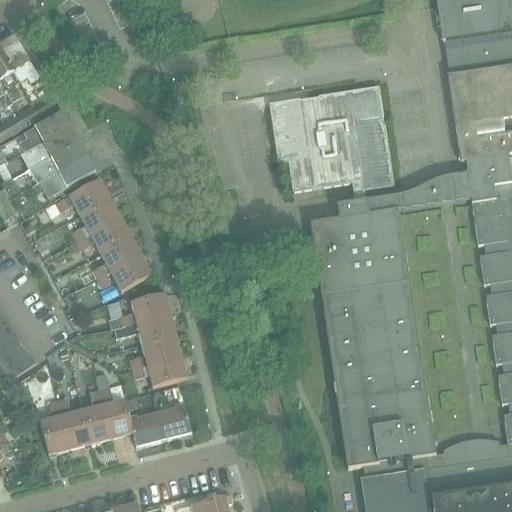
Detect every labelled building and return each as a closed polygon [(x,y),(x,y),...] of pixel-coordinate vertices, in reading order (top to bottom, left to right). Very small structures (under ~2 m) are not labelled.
[(448,77),(448,79),(447,79),(460,165),(465,165),(467,177),(451,179),(444,181),(437,183),(430,186),(416,193),(409,196),(401,198),(394,199),(365,204),(364,195),(394,190),(384,130),(382,121),(383,121),(378,90),(318,99),(318,100),(299,103),(299,102),(268,107),(278,167),(288,166),(292,195),(351,186),(354,205),(336,208),(338,222),(310,227),(347,472),(363,470),(364,482),(359,482),(360,484),(365,483),(368,511),(511,511),(511,0),(435,0),(442,45),(443,45),(445,62),(454,61),(455,68),(448,77)] [(13,38),(0,46),(0,54),(19,86),(27,82),(29,87),(39,80),(13,38)] [(0,54),(0,87),(11,106),(21,100),(14,89),(19,86),(0,54)] [(0,87),(0,111),(2,110),(3,111),(11,106),(0,87)] [(51,99),(34,110),(40,120),(57,110),(51,99)] [(40,120),(34,110),(19,119),(26,129),(40,120)] [(19,147),(24,157),(71,131),(62,116),(34,131),(38,137),(19,147)] [(26,129),(19,119),(5,128),(11,138),(26,129)] [(0,144),(11,138),(5,128),(0,130),(0,144)] [(28,173),(30,173),(79,146),(71,131),(24,157),(19,159),(24,168),(25,168),(28,173)] [(37,187),(39,186),(48,181),(48,182),(87,161),(79,146),(30,173),(37,187)] [(48,181),(39,186),(37,187),(32,190),(36,198),(44,194),(48,201),(95,176),(87,161),(48,182),(48,181)] [(13,182),(4,167),(0,169),(0,177),(4,185),(5,186),(13,182)] [(21,196),(13,182),(5,186),(4,185),(1,187),(5,193),(3,193),(9,202),(21,196)] [(68,199),(79,220),(110,203),(99,183),(68,199)] [(17,216),(9,202),(3,193),(0,195),(0,217),(4,224),(17,216)] [(55,207),(59,216),(68,211),(64,202),(55,207)] [(79,220),(90,239),(120,222),(110,203),(79,220)] [(90,239),(100,257),(130,240),(120,222),(90,239)] [(70,235),(75,244),(84,239),(79,230),(70,235)] [(84,239),(75,244),(80,253),(89,248),(84,239)] [(100,257),(110,276),(141,260),(130,240),(100,257)] [(141,260),(110,276),(121,296),(151,279),(141,260)] [(91,273),(96,282),(105,277),(100,268),(91,273)] [(105,277),(96,282),(101,291),(109,286),(105,277)] [(130,306),(136,327),(169,318),(164,297),(130,306)] [(136,327),(141,348),(175,340),(169,318),(136,327)] [(119,321),(121,331),(131,329),(128,319),(119,321)] [(0,331),(0,346),(15,336),(8,326),(0,331)] [(133,338),(131,329),(121,331),(114,333),(116,343),(133,338)] [(0,346),(0,356),(1,359),(21,345),(15,336),(0,346)] [(141,348),(147,368),(180,360),(175,340),(141,348)] [(1,359),(9,369),(29,356),(21,345),(1,359)] [(29,356),(9,369),(16,380),(35,366),(29,356)] [(180,360),(147,368),(152,391),(186,382),(180,360)] [(130,363),(132,373),(141,371),(139,361),(130,363)] [(144,380),(141,371),(132,373),(135,383),(144,380)] [(108,392),(99,394),(101,403),(111,401),(108,392)] [(101,403),(99,394),(89,397),(91,406),(101,403)] [(69,412),(67,402),(57,405),(59,414),(69,412)] [(124,403),(102,409),(111,442),(132,437),(128,420),(124,403)] [(59,414),(57,405),(47,407),(50,417),(59,414)] [(174,411),(155,416),(162,445),(191,437),(183,406),(174,408),(174,411)] [(102,409),(81,414),(90,448),(111,442),(102,409)] [(81,414),(61,419),(69,453),(90,448),(81,414)] [(136,418),(128,420),(136,452),(162,445),(155,416),(137,421),(136,418)] [(69,453),(61,419),(39,425),(48,459),(69,453)] [(227,511),(226,508),(231,507),(229,499),(177,511),(227,511)]
